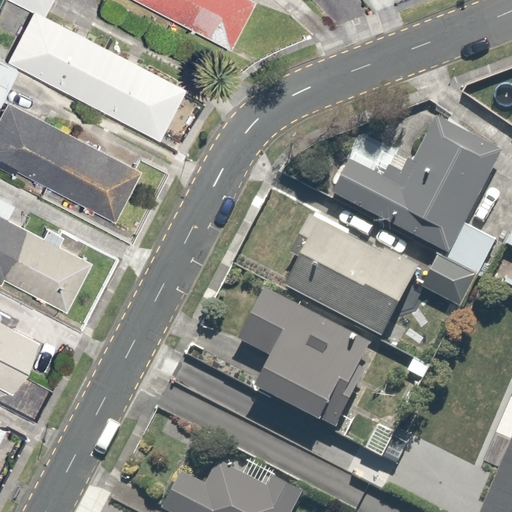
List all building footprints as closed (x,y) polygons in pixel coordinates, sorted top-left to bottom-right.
[(10,0),(35,13),(44,18),(53,0),(10,0)] [(134,0),(219,43),(241,0),(134,0)] [(35,13),(9,62),(160,142),(186,94),(44,18),(35,13)] [(0,98),(15,72),(0,62),(0,98)] [(5,100),(0,109),(0,164),(115,225),(142,173),(5,100)] [(504,154),(439,120),(411,175),(386,162),(378,177),(350,162),(333,195),(441,250),(423,284),(467,307),(499,246),(465,228),(504,154)] [(0,285),(3,280),(63,312),(89,262),(10,221),(20,202),(0,191),(0,285)] [(419,264),(313,209),(292,249),(306,256),(289,288),(381,337),(419,264)] [(273,359),(256,392),(324,425),(343,387),(356,394),(380,345),(268,290),(242,344),(273,359)] [(0,385),(19,396),(47,342),(0,317),(0,385)] [(0,451),(11,431),(0,424),(0,451)] [(511,511),(511,433),(479,511),(511,511)] [(183,473),(163,510),(167,511),(294,511),(307,487),(249,456),(243,467),(222,456),(206,486),(183,473)]
